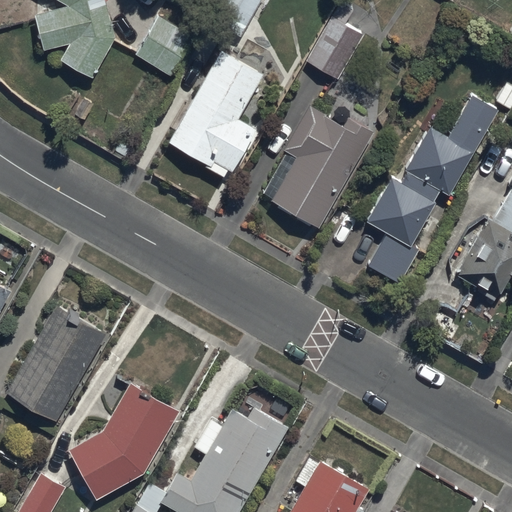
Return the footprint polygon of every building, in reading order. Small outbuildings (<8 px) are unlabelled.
[(57,0),(68,5),(35,13),(43,49),(68,44),(59,60),(93,78),(115,39),(104,0),(57,0)] [(220,0),(210,19),(249,42),(272,0),(220,0)] [(341,0),(337,0),(303,59),(336,78),(363,32),(344,22),(353,7),(341,0)] [(165,1),(135,53),(171,74),(201,21),(165,1)] [(221,51),(168,142),(206,164),(205,166),(223,177),(228,170),(232,172),(256,129),(238,119),(263,75),(221,51)] [(439,191),(448,196),(498,109),(470,93),(445,135),(430,127),(399,181),(392,177),(366,222),(384,233),(364,266),(398,285),(419,249),(412,245),(436,203),(433,201),(439,191)] [(262,193),(271,198),(270,199),(277,203),(275,206),(290,215),(291,213),(297,216),(296,218),(310,226),(311,223),(318,227),(373,132),(347,117),(342,125),(309,106),(283,149),(286,151),(264,188),(262,193)] [(511,232),(488,218),(455,274),(496,299),(511,275),(511,276),(511,232)] [(0,308),(10,291),(0,285),(0,308)] [(105,334),(55,305),(5,392),(55,421),(105,334)] [(128,383),(102,429),(68,449),(97,498),(142,472),(177,411),(128,383)] [(165,492),(161,502),(177,511),(237,511),(288,428),(253,406),(245,418),(232,410),(222,427),(209,419),(192,448),(204,455),(189,480),(177,472),(165,492)] [(304,486),(289,511),(362,511),(363,511),(357,507),(368,488),(318,460),(317,462),(309,457),(295,482),(304,486)] [(40,473),(17,511),(49,511),(64,487),(40,473)] [(154,511),(161,502),(165,492),(149,483),(130,511),(154,511)]
